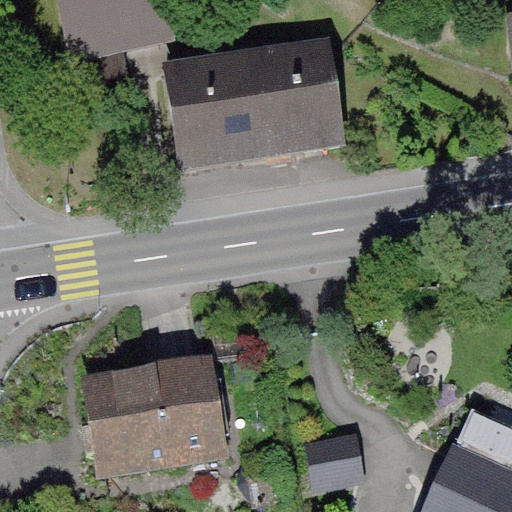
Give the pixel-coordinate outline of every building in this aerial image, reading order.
[(62,0),(72,48),(163,31),(162,22),(179,20),(175,0),(62,0)] [(168,79),(182,171),(346,146),(332,54),(168,79)] [(94,391),(107,477),(221,459),(207,372),(94,391)] [(434,511),(511,511),(511,433),(477,417),(434,511)] [(312,453),(318,491),(360,484),(353,446),(312,453)] [(243,457),(250,503),(283,498),(276,452),(243,457)]
